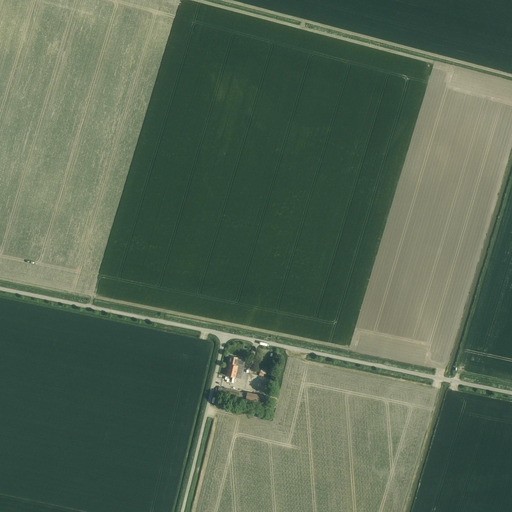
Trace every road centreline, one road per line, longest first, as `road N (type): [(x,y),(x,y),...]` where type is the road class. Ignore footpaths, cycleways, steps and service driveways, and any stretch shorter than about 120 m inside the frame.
road 1 (unclassified): [(511,394),(225,336)]
road 2 (unclassified): [(225,336),(0,288)]
road 3 (unclassified): [(182,511),(225,336)]
